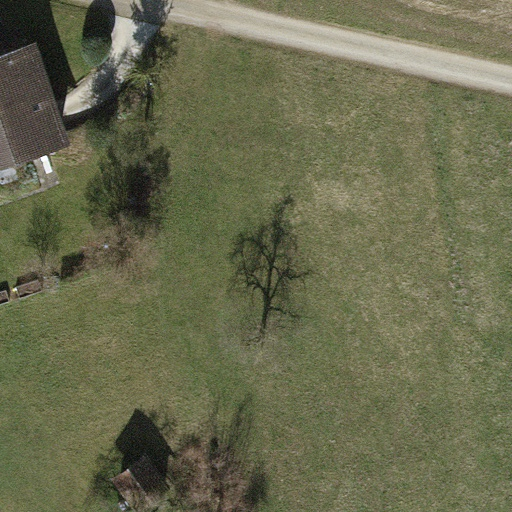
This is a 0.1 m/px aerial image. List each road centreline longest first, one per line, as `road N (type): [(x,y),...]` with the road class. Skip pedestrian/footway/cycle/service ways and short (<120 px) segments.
road 1 (track): [(303,34),(511,83)]
road 2 (residential): [(147,0),(303,34)]
